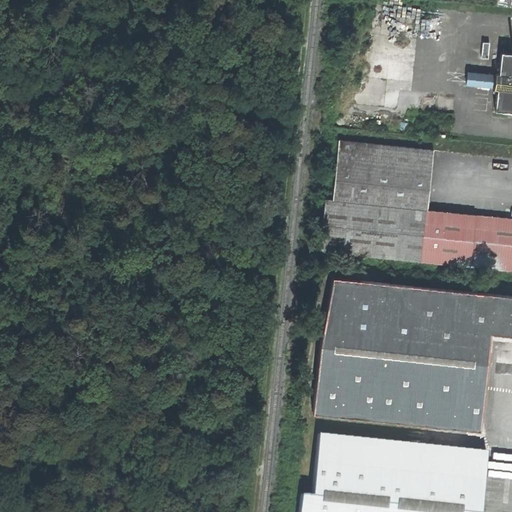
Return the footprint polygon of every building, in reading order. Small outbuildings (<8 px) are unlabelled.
[(497,109),(511,110),(511,51),(503,51),(500,72),(498,72),(496,88),(499,88),(497,109)] [(469,70),(467,84),(494,86),(495,73),(469,70)] [(511,217),(477,214),(476,212),(428,208),(434,146),(341,138),(334,199),(325,199),(320,248),(511,268),(511,217)] [(315,411),(482,428),(493,331),(511,333),(511,294),(334,277),(322,332),(320,346),(315,411)] [(480,511),(486,450),(319,433),(312,495),(301,495),(298,511),(480,511)]
